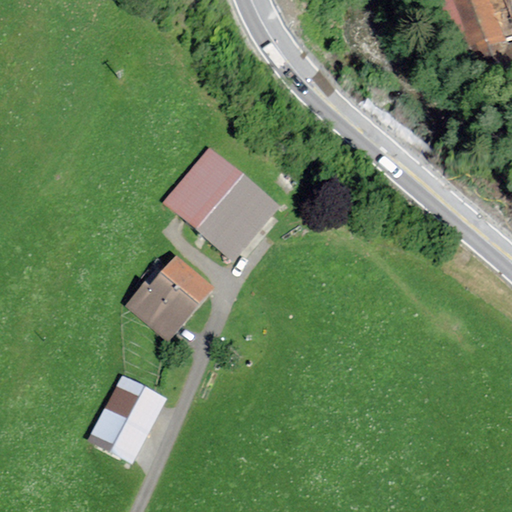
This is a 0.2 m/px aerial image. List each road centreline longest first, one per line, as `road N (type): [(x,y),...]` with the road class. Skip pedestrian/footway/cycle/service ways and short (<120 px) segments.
road 1 (primary): [(251,0),(299,76),(511,261)]
road 2 (unclassified): [(136,511),(233,279)]
